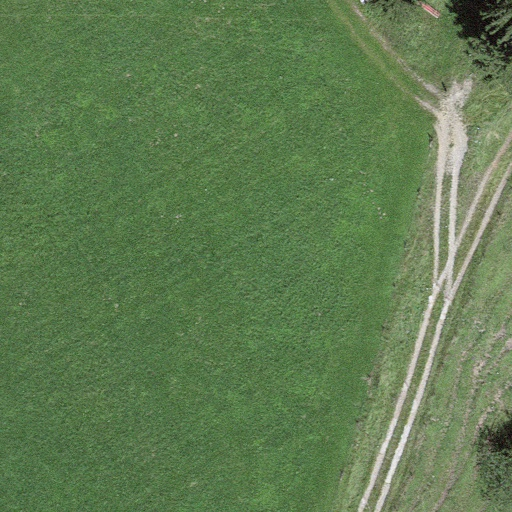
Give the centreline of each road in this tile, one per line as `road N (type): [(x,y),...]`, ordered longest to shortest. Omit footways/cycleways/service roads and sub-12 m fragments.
road 1 (track): [(370,511),(397,457),(446,300),(456,141),(435,103),(345,0)]
road 2 (track): [(446,300),(511,159)]
